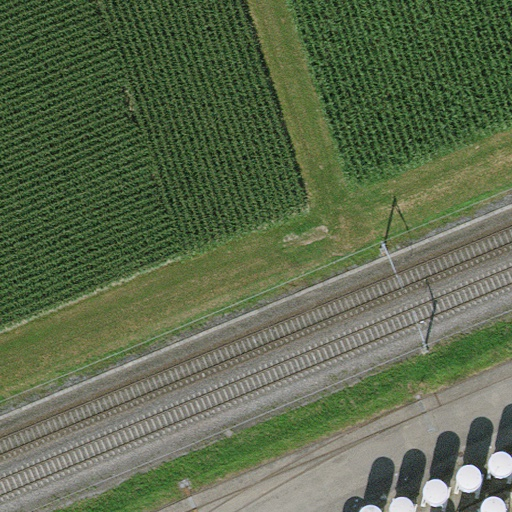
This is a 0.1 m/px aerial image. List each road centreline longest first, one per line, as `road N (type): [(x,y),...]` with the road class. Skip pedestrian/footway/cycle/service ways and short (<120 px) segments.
road 1 (track): [(0,367),(336,230),(262,0)]
road 2 (track): [(511,401),(260,511)]
